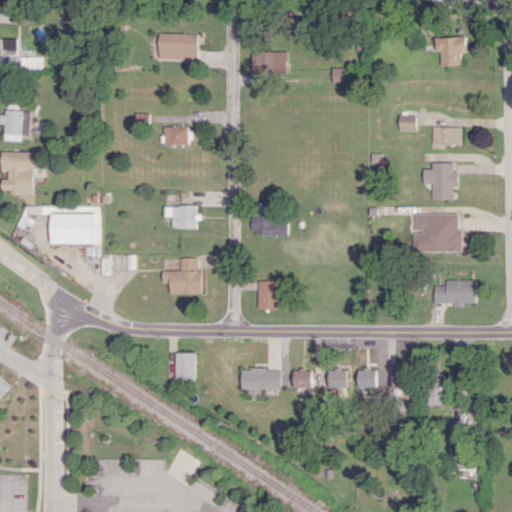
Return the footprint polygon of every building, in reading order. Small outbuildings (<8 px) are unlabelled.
[(161,58),(200,59),(201,33),(162,32),(161,58)] [(437,50),(442,50),(442,65),(463,64),(462,50),(468,50),(468,36),(436,37),(437,50)] [(290,51),(254,50),(253,73),(289,74),(290,51)] [(334,82),(350,82),(350,67),(333,68),(334,82)] [(20,104),(8,103),(8,114),(5,114),(4,139),(23,140),(23,134),(31,134),(32,110),(20,110),(20,104)] [(418,115),(401,115),(400,129),(418,130),(418,115)] [(166,145),(190,144),(189,124),(165,126),(166,145)] [(463,126),(434,125),(433,144),(462,144),(463,126)] [(35,151),(3,150),(2,171),(9,171),(9,178),(3,177),(3,193),(34,194),(35,151)] [(432,199),(455,198),(454,186),(459,186),(459,170),(455,170),(455,161),(432,162),(432,168),(424,168),(424,183),(432,183),(432,199)] [(50,243),(100,244),(101,206),(78,205),(78,212),(51,212),(50,243)] [(173,228),(196,227),(196,205),(165,206),(165,216),(172,215),(173,228)] [(288,235),(288,220),(273,220),(273,205),(257,205),(257,215),(251,215),(252,235),(288,235)] [(415,213),(414,250),(463,251),(464,229),(459,229),(460,214),(415,213)] [(197,257),(180,257),(180,269),(162,269),(163,293),(202,293),(201,268),(198,268),(197,257)] [(476,279),(446,279),(446,284),(434,284),(434,303),(465,304),(465,301),(476,302),(476,279)] [(277,308),(277,280),(258,280),(257,308),(277,308)] [(195,352),(176,352),(175,379),(195,380),(195,352)] [(410,364),(392,364),(391,387),(410,388),(410,364)] [(281,368),(241,367),(240,387),(280,388),(281,368)] [(293,369),(293,387),(311,386),(311,368),(293,369)] [(329,387),(345,386),(345,368),(328,369),(329,387)] [(445,404),(444,376),(428,377),(428,404),(445,404)]
